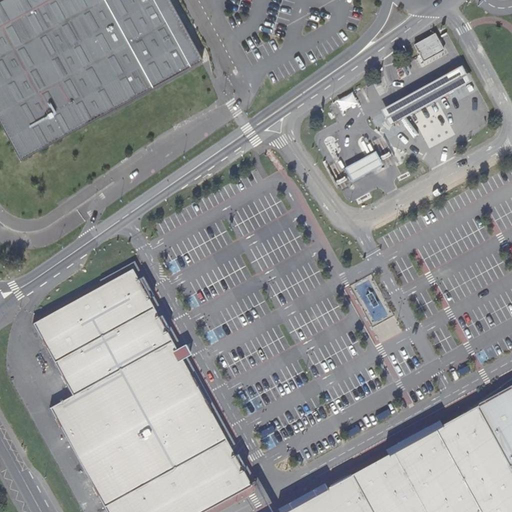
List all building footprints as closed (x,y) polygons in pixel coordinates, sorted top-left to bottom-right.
[(0,0),(0,126),(18,160),(75,131),(99,175),(157,136),(207,109),(187,71),(201,63),(168,0),(0,0)] [(434,45),(414,55),(422,72),(443,61),(434,45)] [(471,94),(460,75),(442,85),(410,103),(394,111),(403,130),(420,121),(453,104),(471,94)] [(356,112),(350,100),(333,109),(340,121),(356,112)] [(378,170),(371,157),(357,164),(341,173),(348,187),(364,178),(378,170)] [(72,397),(71,398),(47,411),(105,511),(206,511),(251,488),(249,483),(213,418),(183,363),(171,342),(153,309),(152,307),(143,290),(132,270),(32,324),(54,363),(72,397)] [(511,511),(511,388),(484,404),(303,503),(286,511),(511,511)]
